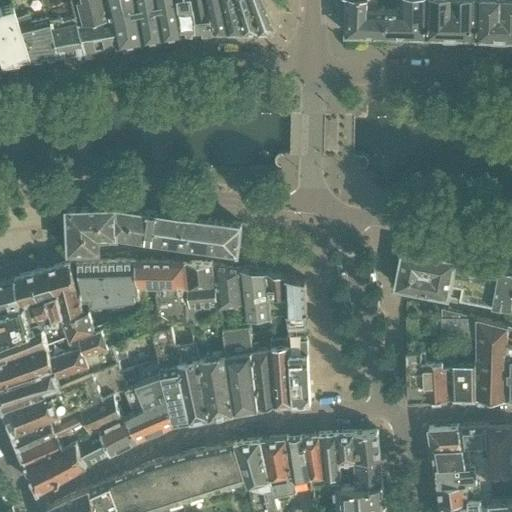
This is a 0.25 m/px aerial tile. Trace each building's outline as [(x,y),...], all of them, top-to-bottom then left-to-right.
[(10,0),(12,3),(19,22),(19,26),(33,23),(41,54),(56,52),(82,47),(114,42),(109,15),(104,0),(10,0)] [(104,0),(109,15),(114,42),(177,30),(173,0),(104,0)] [(173,0),(177,30),(178,30),(193,31),(189,0),(173,0)] [(189,0),(193,31),(209,31),(203,0),(189,0)] [(203,0),(209,31),(225,31),(218,0),(203,0)] [(218,0),(225,31),(240,31),(232,0),(218,0)] [(232,0),(240,31),(255,31),(245,0),(232,0)] [(245,0),(255,31),(268,31),(271,27),(260,0),(245,0)] [(357,33),(387,34),(388,8),(369,8),(368,0),(346,0),(346,31),(346,33),(348,33),(352,33),(357,33)] [(427,35),(428,0),(401,0),(402,4),(398,4),(398,8),(388,8),(387,34),(404,34),(425,34),(425,35),(427,35)] [(444,36),(452,36),(452,0),(428,0),(427,35),(444,35),(444,36)] [(458,35),(476,36),(476,0),(452,0),(452,36),(458,36),(458,35)] [(501,37),(501,0),(476,0),(476,36),(494,36),(494,37),(501,37)] [(508,36),(511,36),(511,0),(501,0),(501,37),(508,37),(508,36)] [(12,3),(0,6),(0,59),(28,55),(24,43),(19,26),(19,22),(12,3)] [(33,23),(19,26),(24,43),(28,55),(41,54),(33,23)] [(117,234),(125,235),(128,207),(116,206),(116,205),(68,207),(70,250),(100,249),(99,235),(117,234)] [(166,241),(186,244),(190,216),(128,207),(125,235),(166,241)] [(190,216),(186,244),(238,251),(241,222),(190,216)] [(397,286),(458,298),(460,287),(450,285),(455,259),(403,249),(396,286),(397,286)] [(137,283),(141,283),(136,257),(77,260),(84,296),(89,295),(90,303),(107,301),(132,297),(138,296),(137,286),(138,286),(137,283)] [(154,284),(155,284),(156,258),(136,258),(136,257),(141,283),(153,284),(154,284)] [(155,284),(188,285),(184,258),(156,258),(155,284)] [(184,258),(188,285),(189,285),(191,306),(190,307),(191,320),(198,319),(196,306),(219,304),(217,293),(216,282),(212,260),(184,258)] [(458,298),(492,304),(500,268),(496,267),(459,260),(455,259),(450,285),(460,287),(458,298)] [(59,291),(77,286),(70,260),(51,266),(59,291)] [(216,282),(217,293),(219,304),(220,305),(246,302),(240,265),(212,260),(216,282)] [(271,318),(271,316),(270,317),(266,269),(240,265),(246,302),(249,321),(271,318)] [(40,269),(15,276),(23,303),(59,291),(51,266),(40,269)] [(502,304),(511,306),(511,304),(511,267),(505,266),(501,268),(500,268),(492,304),(502,306),(502,304)] [(271,316),(287,315),(283,273),(266,269),(270,317),(271,316)] [(283,273),(287,315),(288,332),(298,331),(302,331),(302,323),(307,322),(306,310),(307,310),(307,309),(305,280),(306,280),(306,279),(283,273)] [(0,309),(23,303),(15,276),(0,279),(0,309)] [(155,284),(158,323),(191,320),(190,307),(188,285),(155,284)] [(67,318),(83,312),(77,286),(59,291),(65,311),(67,318)] [(0,341),(32,328),(30,323),(40,319),(42,325),(43,324),(63,316),(62,311),(65,311),(59,291),(23,303),(0,309),(0,341)] [(132,297),(107,301),(108,312),(134,308),(132,297)] [(453,395),(478,396),(477,316),(476,316),(456,311),(442,307),(441,326),(443,337),(468,337),(468,345),(451,345),(451,359),(452,359),(452,364),(443,364),(443,358),(426,359),(426,348),(406,349),(408,399),(423,398),(453,395)] [(0,382),(55,363),(58,371),(86,361),(85,353),(107,345),(101,328),(94,331),(89,310),(83,312),(67,318),(63,319),(64,325),(68,334),(48,341),(0,360),(0,382)] [(0,360),(48,341),(44,331),(64,325),(63,319),(67,318),(65,311),(62,311),(63,316),(43,324),(42,325),(44,330),(33,332),(32,328),(0,341),(0,360)] [(418,316),(407,316),(406,316),(406,337),(419,336),(418,316)] [(478,396),(508,397),(509,324),(477,316),(478,396)] [(148,328),(159,358),(160,365),(175,422),(191,419),(178,358),(176,345),(172,325),(157,327),(148,328)] [(224,329),(226,349),(235,410),(259,406),(252,342),(249,326),(224,329)] [(443,337),(441,326),(433,326),(435,345),(443,345),(443,337)] [(293,402),(288,338),(288,336),(272,338),(273,346),(277,403),(293,402)] [(298,337),(288,338),(293,402),(310,400),(308,358),(307,337),(298,337)] [(0,405),(4,404),(4,406),(10,404),(53,384),(119,359),(128,356),(122,338),(107,345),(85,353),(86,361),(58,371),(55,363),(0,382),(0,405)] [(195,342),(176,345),(178,358),(191,419),(210,415),(199,354),(197,341),(195,342)] [(252,342),(259,406),(262,405),(277,403),(273,346),(259,348),(258,341),(252,342)] [(226,349),(199,354),(210,415),(235,410),(226,349)] [(0,405),(0,437),(16,431),(50,415),(64,409),(65,410),(81,403),(95,397),(91,389),(99,386),(96,378),(123,370),(119,359),(53,384),(10,404),(4,406),(4,404),(0,405)] [(135,373),(133,367),(132,367),(123,370),(129,386),(126,386),(136,409),(127,413),(139,438),(153,431),(175,422),(160,365),(135,373)] [(95,397),(81,403),(92,428),(99,424),(122,413),(135,440),(139,438),(127,413),(126,412),(124,413),(115,390),(126,386),(129,386),(123,370),(96,378),(99,386),(91,389),(95,397)] [(0,454),(0,467),(1,470),(28,458),(28,459),(76,435),(88,430),(92,428),(81,403),(65,410),(64,409),(50,415),(56,431),(22,446),(21,445),(0,454)] [(122,413),(99,424),(112,451),(135,440),(122,413)] [(0,437),(0,454),(21,445),(22,446),(56,431),(50,415),(16,431),(0,437)] [(487,422),(459,423),(464,475),(491,473),(489,451),(487,422)] [(511,422),(487,422),(489,451),(511,450),(511,422)] [(431,438),(438,476),(464,475),(459,423),(450,424),(440,425),(436,425),(429,426),(431,438)] [(99,424),(92,428),(88,430),(101,456),(112,451),(99,424)] [(378,429),(353,430),(355,459),(380,457),(379,443),(378,429)] [(88,430),(76,435),(88,463),(101,456),(88,430)] [(339,460),(340,460),(347,459),(349,472),(356,471),(355,459),(353,430),(337,431),(339,460)] [(319,432),(324,475),(341,474),(340,460),(339,460),(337,431),(319,432)] [(308,474),(313,486),(312,475),(324,475),(319,432),(303,433),(308,474)] [(269,510),(279,507),(276,493),(307,487),(313,486),(308,474),(303,433),(288,435),(292,468),(270,472),(267,479),(264,480),(266,487),(263,488),(269,510)] [(28,458),(1,470),(17,504),(44,492),(41,487),(88,463),(76,435),(28,459),(28,458)] [(261,437),(270,472),(292,468),(288,435),(261,437)] [(255,511),(260,511),(269,510),(263,488),(266,487),(264,480),(267,479),(270,472),(261,437),(237,440),(247,480),(255,511)] [(227,486),(247,480),(237,440),(235,440),(215,444),(227,486)] [(215,490),(227,486),(215,444),(201,447),(215,490)] [(196,496),(215,490),(201,447),(192,449),(185,451),(193,479),(196,496)] [(511,450),(489,451),(491,473),(511,472),(511,450)] [(182,500),(196,496),(193,479),(185,451),(171,455),(182,500)] [(171,455),(154,459),(168,504),(182,500),(171,455)] [(355,459),(356,471),(356,483),(382,482),(380,457),(355,459)] [(151,460),(128,469),(142,506),(144,511),(168,504),(154,459),(151,460)] [(128,469),(109,477),(120,503),(122,511),(142,506),(128,469)] [(493,511),(492,497),(491,473),(464,475),(438,476),(443,508),(443,511),(493,511)] [(92,511),(113,505),(120,503),(109,477),(80,490),(48,504),(45,498),(24,506),(26,510),(21,511),(92,511)] [(382,482),(356,483),(342,484),(344,510),(384,506),(384,505),(385,505),(384,496),(383,496),(382,482)] [(493,511),(511,511),(511,495),(492,497),(493,511)] [(122,511),(120,503),(113,505),(92,511),(122,511)]
